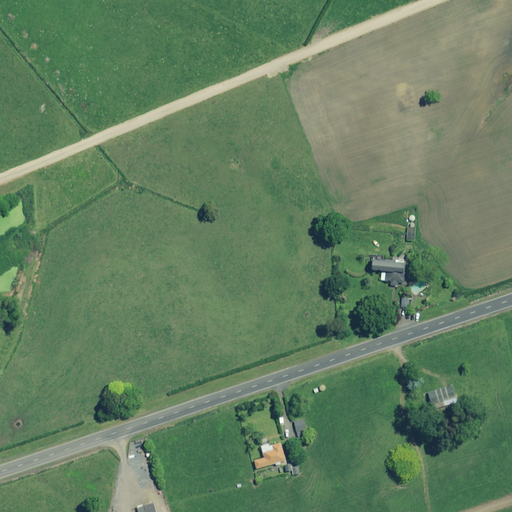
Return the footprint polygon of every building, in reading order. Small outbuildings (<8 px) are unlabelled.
[(374,261),(373,269),(374,270),(378,271),(378,270),(381,270),(380,280),(384,281),(384,282),(391,282),(390,286),(404,287),(406,257),(392,256),(392,262),(374,261)] [(409,297),(402,296),(401,307),(407,308),(409,297)] [(457,402),(452,386),(429,393),(434,409),(457,402)] [(304,418),(294,421),(299,437),(308,434),(304,418)] [(255,461),(257,469),(275,464),(275,466),(282,464),(281,462),(287,460),(282,443),(270,446),(269,445),(261,447),(265,458),(255,461)] [(299,474),(298,463),(285,465),(286,471),(292,471),(293,475),(299,474)]
